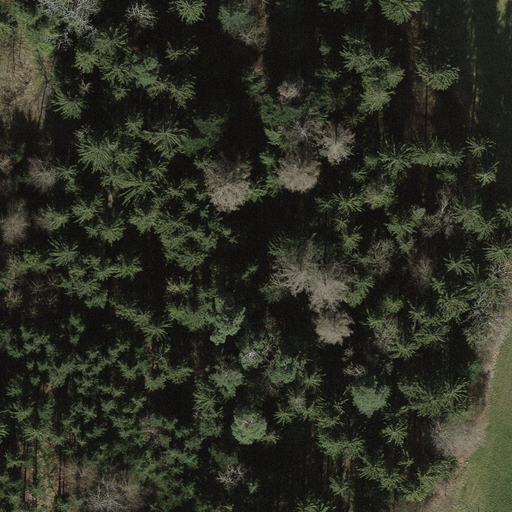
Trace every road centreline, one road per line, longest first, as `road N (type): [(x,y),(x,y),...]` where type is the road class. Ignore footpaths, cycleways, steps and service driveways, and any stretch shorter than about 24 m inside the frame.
road 1 (track): [(195,511),(204,483),(202,404),(182,335),(45,103)]
road 2 (track): [(45,103),(66,68),(163,0)]
